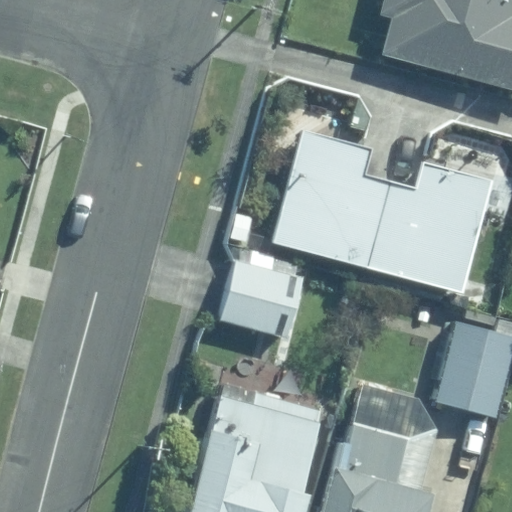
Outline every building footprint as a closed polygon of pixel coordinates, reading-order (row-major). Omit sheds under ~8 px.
[(397,17),(385,60),(511,95),(511,25),(504,24),(510,0),(379,0),(376,11),(397,17)] [(357,273),(381,185),(355,178),(362,153),(294,134),(263,248),(357,273)] [(482,186),(413,167),(407,193),(381,185),(357,273),(452,300),(482,186)] [(292,285),(230,265),(211,321),(273,341),(292,285)] [(509,344),(447,329),(428,409),(490,423),(509,344)] [(412,501),(427,437),(415,405),(352,388),(323,511),(422,511),(425,504),(412,501)] [(300,511),(321,429),(217,403),(189,511),(300,511)]
